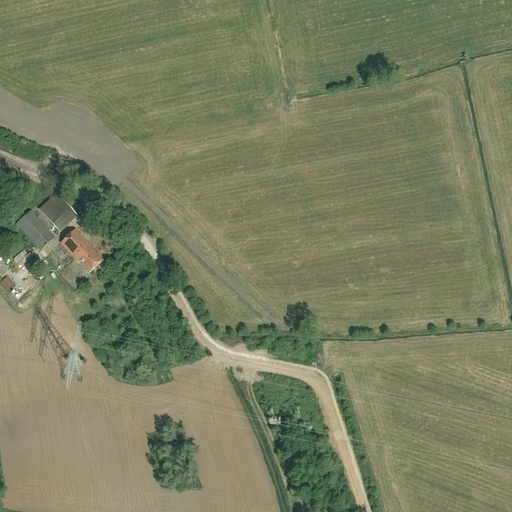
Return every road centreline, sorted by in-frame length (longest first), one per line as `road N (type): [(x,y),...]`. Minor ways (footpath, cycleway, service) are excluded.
road 1 (track): [(364,511),(316,380),(216,352),(169,285)]
road 2 (unclassified): [(169,285),(146,245),(104,200),(0,156)]
